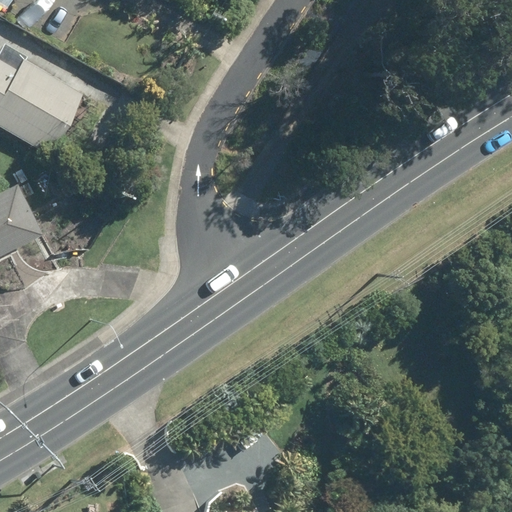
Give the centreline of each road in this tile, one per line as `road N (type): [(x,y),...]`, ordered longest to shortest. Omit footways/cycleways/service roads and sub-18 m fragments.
road 1 (residential): [(242,286),(199,222),(196,185),(203,151),(238,83),(297,0)]
road 2 (primary): [(242,286),(511,106)]
road 3 (primary): [(0,447),(242,286)]
